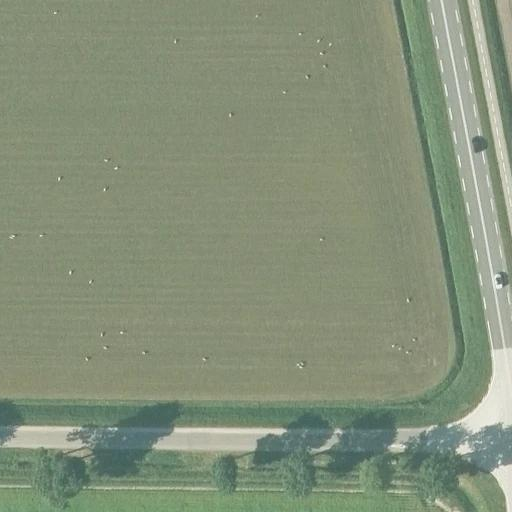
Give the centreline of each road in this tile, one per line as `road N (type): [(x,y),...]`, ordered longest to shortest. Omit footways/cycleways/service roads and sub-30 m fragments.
road 1 (unclassified): [(451,441),(0,436)]
road 2 (secondary): [(511,401),(440,0)]
